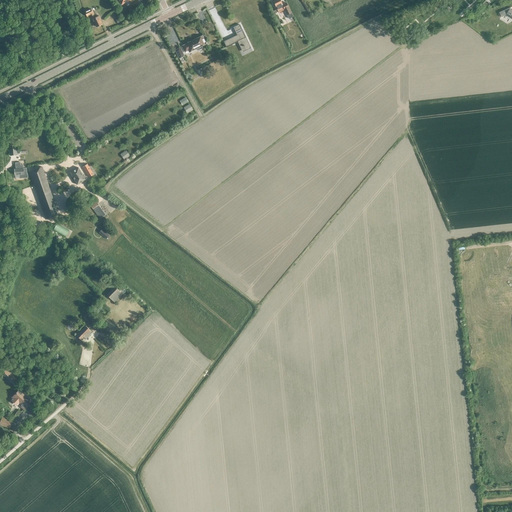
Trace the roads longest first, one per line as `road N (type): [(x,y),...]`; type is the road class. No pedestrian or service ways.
road 1 (secondary): [(0,99),(169,15)]
road 2 (unclassified): [(0,461),(83,387),(88,372)]
